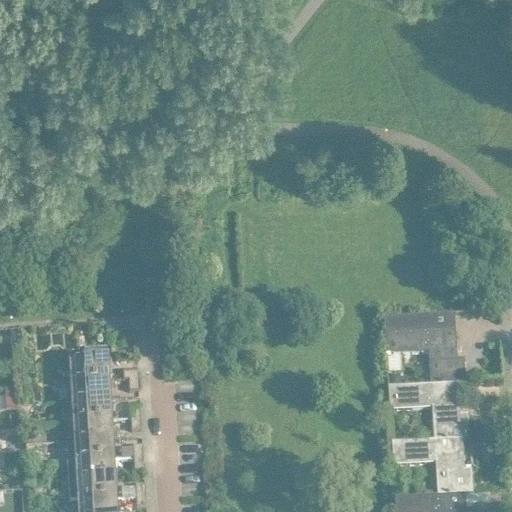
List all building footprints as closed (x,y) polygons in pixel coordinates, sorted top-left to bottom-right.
[(432,353),(434,385),(434,386),(462,384),(469,384),(467,359),(460,360),(458,315),(387,319),(389,355),(432,353)] [(109,347),(88,348),(88,361),(109,360),(109,347)] [(72,364),(73,383),(112,381),(111,360),(109,360),(88,361),(72,362),(72,364)] [(126,380),(131,380),(141,379),(141,371),(126,372),(126,380)] [(403,375),(394,376),(394,385),(404,385),(403,375)] [(131,380),(132,392),(142,391),(141,379),(131,380)] [(73,383),(75,403),(113,400),(112,381),(73,383)] [(435,408),(437,440),(437,441),(465,439),(472,439),(471,415),(464,415),(462,384),(434,386),(434,385),(391,388),(393,410),(435,408)] [(75,403),(76,422),(114,420),(113,400),(75,403)] [(133,407),(134,419),(143,418),(143,406),(133,407)] [(143,418),(134,419),(134,431),(144,430),(143,418)] [(76,422),(77,442),(115,439),(114,420),(76,422)] [(408,432),(397,432),(398,443),(408,442),(408,432)] [(77,442),(78,461),(116,459),(115,439),(77,442)] [(439,463),(441,495),(441,496),(469,494),(469,495),(476,494),(474,470),(467,470),(465,439),(437,441),(437,440),(408,442),(398,443),(395,443),(396,466),(439,463)] [(135,446),(136,458),(146,457),(145,446),(135,446)] [(146,457),(136,458),(137,470),(146,469),(146,457)] [(78,461),(79,481),(118,479),(116,459),(78,461)] [(79,481),(80,501),(119,498),(118,479),(79,481)] [(138,487),(138,497),(148,496),(147,485),(138,485),(138,487)] [(138,487),(125,487),(125,498),(138,497),(138,487)] [(441,496),(441,495),(398,498),(399,511),(470,511),(469,495),(469,494),(441,496)] [(148,496),(138,497),(139,509),(149,509),(148,496)] [(80,501),(81,511),(119,511),(119,498),(80,501)]
